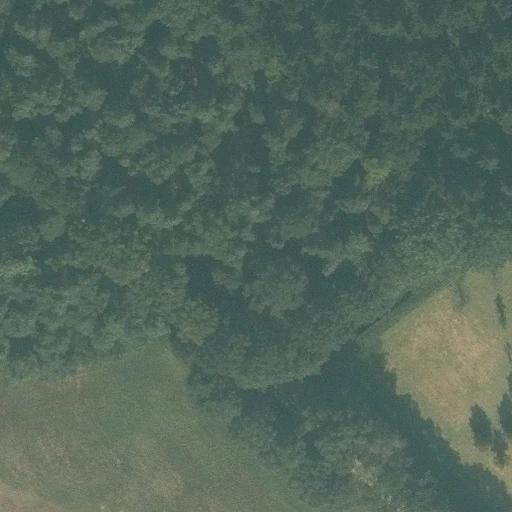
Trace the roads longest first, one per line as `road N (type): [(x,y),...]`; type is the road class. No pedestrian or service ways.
road 1 (track): [(269,386),(0,139)]
road 2 (track): [(269,386),(511,195)]
road 3 (track): [(402,511),(269,386)]
